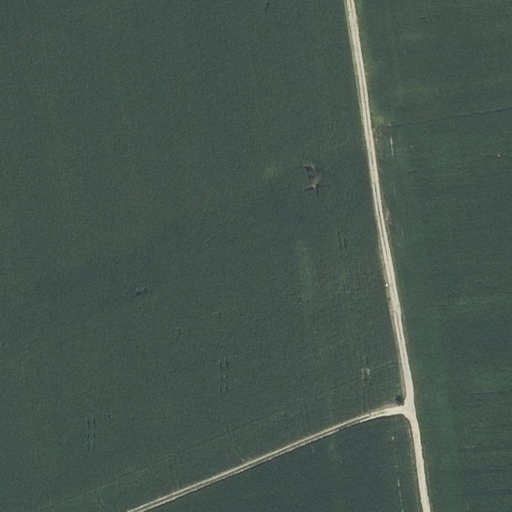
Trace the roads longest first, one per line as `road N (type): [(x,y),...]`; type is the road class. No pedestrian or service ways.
road 1 (track): [(428,511),(349,0)]
road 2 (track): [(135,511),(367,415),(411,407)]
